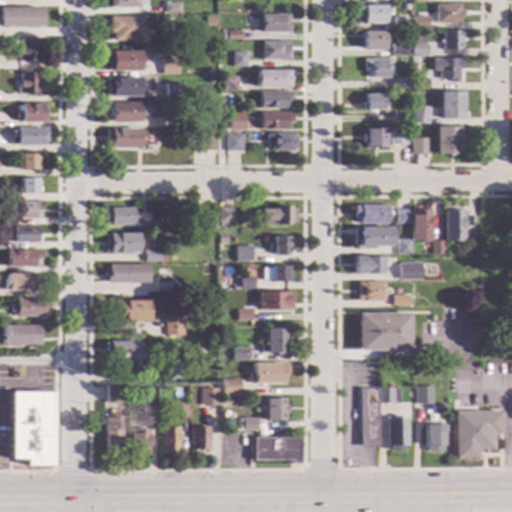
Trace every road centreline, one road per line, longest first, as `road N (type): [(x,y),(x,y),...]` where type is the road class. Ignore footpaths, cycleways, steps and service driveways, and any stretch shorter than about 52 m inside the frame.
road 1 (residential): [(76,0),(75,503)]
road 2 (residential): [(320,0),(322,501)]
road 3 (secondary): [(75,503),(511,499)]
road 4 (residential): [(511,183),(77,185)]
road 5 (residential): [(496,0),(495,183)]
